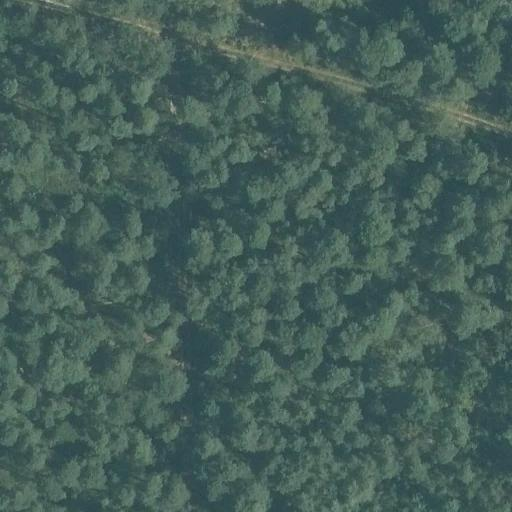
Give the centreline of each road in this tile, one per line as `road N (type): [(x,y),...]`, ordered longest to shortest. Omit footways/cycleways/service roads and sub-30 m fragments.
road 1 (track): [(511,134),(32,0)]
road 2 (track): [(193,511),(174,38)]
